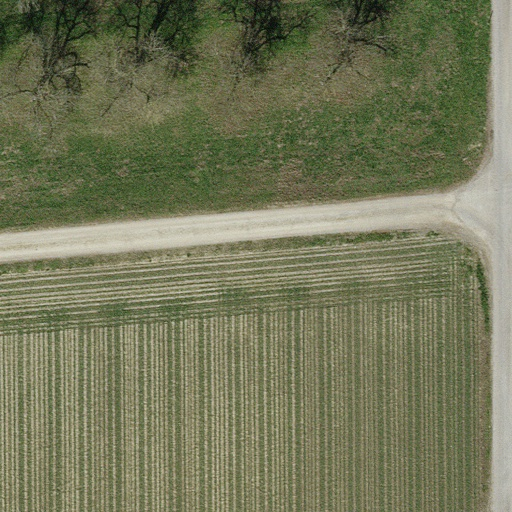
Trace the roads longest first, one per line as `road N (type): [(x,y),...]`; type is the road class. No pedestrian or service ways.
road 1 (track): [(0,249),(510,205)]
road 2 (track): [(510,205),(511,377)]
